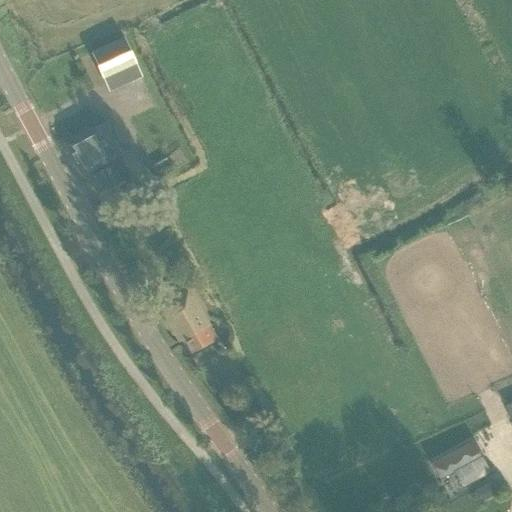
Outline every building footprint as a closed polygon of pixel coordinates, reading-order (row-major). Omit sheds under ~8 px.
[(136,71),(123,46),(91,63),(104,88),(136,71)] [(107,120),(64,143),(81,174),(90,170),(102,193),(131,177),(118,154),(123,151),(107,120)] [(161,229),(150,208),(132,217),(143,238),(161,229)] [(216,339),(187,288),(158,305),(171,329),(172,328),(177,339),(182,336),(191,353),(216,339)] [(475,440),(433,463),(442,478),(456,471),(464,487),(492,471),(475,440)] [(492,482),(476,490),(482,502),(498,493),(492,482)]
